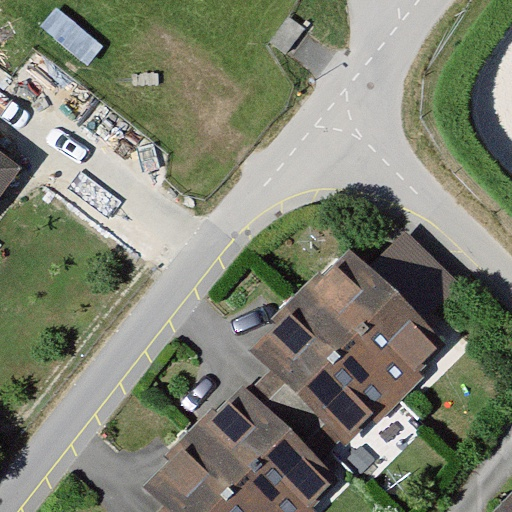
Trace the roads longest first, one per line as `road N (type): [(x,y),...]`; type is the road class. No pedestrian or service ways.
road 1 (unclassified): [(342,109),(205,259),(3,511)]
road 2 (unclassified): [(342,109),(511,276)]
road 3 (unclassified): [(342,109),(433,0)]
